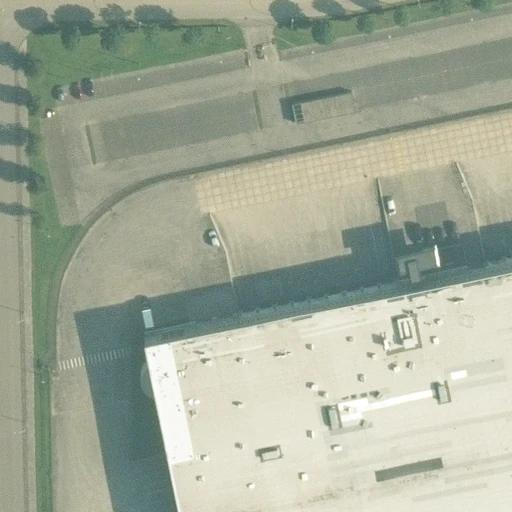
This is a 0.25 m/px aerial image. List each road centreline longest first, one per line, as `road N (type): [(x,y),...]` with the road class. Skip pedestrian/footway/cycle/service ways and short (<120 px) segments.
road 1 (unclassified): [(1,12),(10,511)]
road 2 (unclassified): [(1,12),(342,0)]
